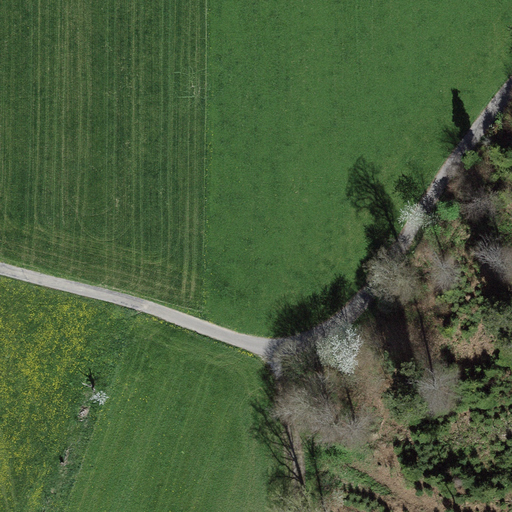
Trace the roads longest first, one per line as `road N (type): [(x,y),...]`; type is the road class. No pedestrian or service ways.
road 1 (track): [(273,351),(329,332),(357,309),(511,88)]
road 2 (track): [(0,267),(273,351)]
